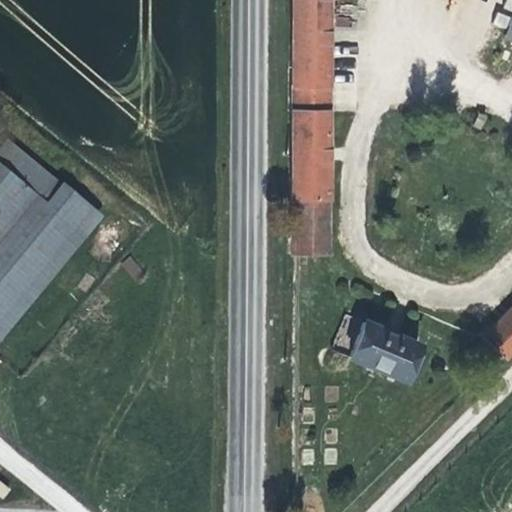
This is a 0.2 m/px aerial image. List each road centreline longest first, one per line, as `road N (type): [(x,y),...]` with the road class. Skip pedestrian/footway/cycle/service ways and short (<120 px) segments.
road 1 (track): [(0,449),(75,511),(375,511),(511,378)]
road 2 (secondary): [(245,511),(247,0)]
